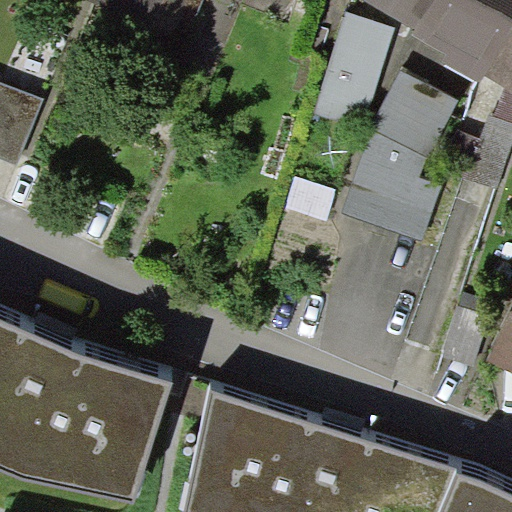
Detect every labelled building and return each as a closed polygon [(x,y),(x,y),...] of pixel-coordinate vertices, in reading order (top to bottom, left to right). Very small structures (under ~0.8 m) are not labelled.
[(90,0),(187,40),(203,0),(90,0)] [(432,0),(363,0),(413,31),(432,0)] [(511,23),(511,0),(432,0),(413,31),(410,34),(444,52),(439,60),(480,82),(484,75),(511,23)] [(396,26),(346,11),(314,112),(364,127),(396,26)] [(511,23),(484,75),(505,87),(493,116),(511,122),(511,23)] [(401,69),(371,126),(429,155),(458,98),(401,69)] [(44,100),(0,81),(0,157),(18,165),(44,100)] [(498,190),(511,146),(511,122),(493,116),(489,115),(468,181),(498,190)] [(429,155),(371,126),(343,212),(421,238),(447,161),(429,155)] [(494,301),(464,291),(460,303),(458,303),(441,354),(473,364),(494,301)] [(138,487),(175,369),(92,345),(61,331),(0,305),(0,451),(29,463),(138,487)] [(511,307),(488,358),(511,369),(511,307)] [(341,421),(213,380),(186,502),(208,511),(436,511),(457,458),(341,421)] [(511,511),(511,482),(484,469),(457,458),(436,511),(511,511)]
